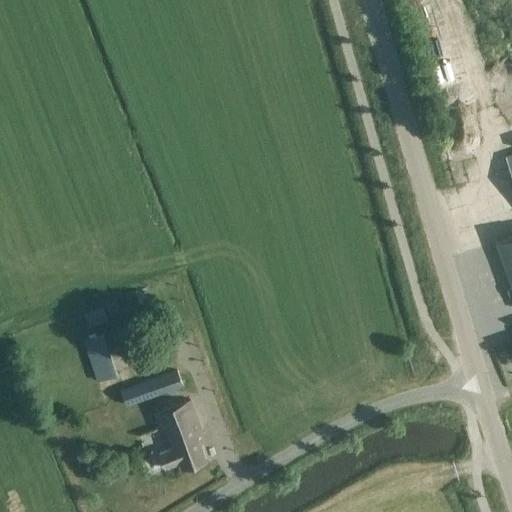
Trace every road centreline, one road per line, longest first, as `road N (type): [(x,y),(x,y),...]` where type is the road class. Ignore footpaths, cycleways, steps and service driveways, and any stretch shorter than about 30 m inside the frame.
road 1 (tertiary): [(480,380),(371,0)]
road 2 (unclassified): [(195,511),(361,417),(480,380)]
